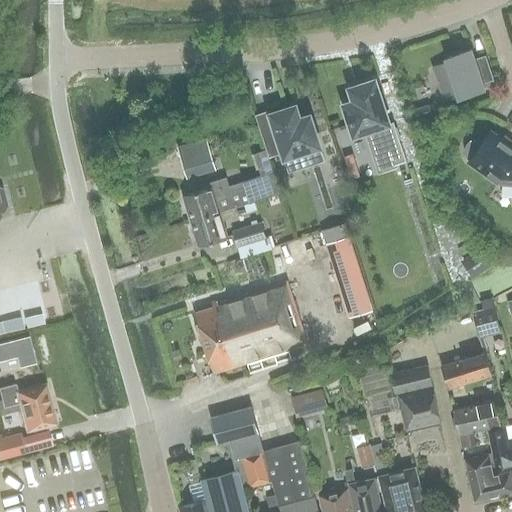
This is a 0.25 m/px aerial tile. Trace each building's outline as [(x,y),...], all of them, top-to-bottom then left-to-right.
[(434,70),(444,101),(457,96),(458,99),(472,94),(471,92),(484,88),(482,83),(494,80),(486,55),(474,58),(471,49),(474,48),(473,47),(434,70)] [(343,105),(353,136),(367,131),(375,154),(389,150),(394,165),(406,161),(393,122),(389,124),(374,80),(356,86),(355,82),(348,84),(353,101),(343,105)] [(299,119),(295,106),(294,102),(287,105),(288,108),(270,114),(284,158),(319,147),(309,116),(299,119)] [(258,125),(266,149),(269,158),(277,155),(267,122),(258,125)] [(491,131),(483,142),(481,141),(479,140),(477,140),(474,140),(472,140),(470,141),(469,142),(468,143),(467,145),(466,146),(466,148),(465,150),(465,151),(465,152),(466,153),(466,154),(467,156),(468,158),(469,159),(470,160),(468,162),(498,184),(511,147),(511,144),(509,144),(491,131)] [(511,147),(498,184),(511,185),(511,147)] [(209,151),(182,159),(188,178),(215,170),(209,151)] [(210,186),(183,195),(191,220),(246,204),(246,203),(251,201),(268,196),(279,193),(281,192),(280,190),(274,170),(273,171),(271,166),(256,170),(258,177),(229,186),(226,177),(209,183),(210,186)] [(403,220),(418,215),(412,196),(397,201),(403,220)] [(246,204),(191,220),(198,245),(227,237),(221,220),(233,216),(233,217),(246,213),(245,210),(248,209),(246,204)] [(266,239),(261,221),(232,230),(237,247),(266,239)] [(349,237),(325,245),(348,318),(372,311),(349,237)] [(480,249),(463,260),(473,274),(489,262),(480,249)] [(215,374),(307,344),(286,281),(217,303),(217,305),(194,313),(208,354),(215,374)] [(500,331),(494,306),(472,312),(478,337),(500,331)] [(441,366),(448,389),(490,375),(483,353),(441,366)] [(428,365),(390,374),(395,394),(432,385),(428,365)] [(56,423),(46,384),(17,391),(15,383),(0,387),(0,394),(3,407),(19,403),(27,430),(56,423)] [(440,423),(432,386),(396,396),(405,431),(440,423)] [(323,388),(291,396),(296,417),(328,408),(323,388)] [(453,410),(458,434),(499,425),(495,400),(453,410)] [(235,469),(202,478),(202,481),(210,511),(248,511),(242,486),(249,484),(249,486),(271,480),(264,450),(268,449),(264,437),(258,410),(254,411),(252,412),(251,408),(210,417),(217,444),(218,445),(228,443),(235,469)] [(427,453),(444,450),(439,424),(406,432),(411,452),(426,449),(427,453)] [(511,437),(509,438),(506,426),(488,430),(493,453),(498,474),(511,470),(511,437)] [(0,459),(26,453),(20,432),(0,437),(0,459)] [(459,435),(462,447),(476,444),(473,432),(459,435)] [(268,449),(264,450),(271,480),(275,494),(278,506),(314,496),(299,441),(268,449)] [(369,446),(374,464),(385,461),(381,443),(369,446)] [(369,444),(355,448),(360,468),(374,465),(374,464),(369,446),(369,444)] [(465,459),(474,501),(511,491),(511,470),(498,474),(493,453),(465,459)] [(379,476),(388,511),(425,511),(414,468),(379,476)] [(348,483),(354,511),(381,511),(374,479),(355,483),(351,470),(345,471),(347,483),(348,483)] [(318,495),(322,511),(352,511),(351,506),(352,505),(347,488),(318,495)] [(280,511),(278,506),(275,494),(266,497),(269,511),(280,511)] [(314,496),(278,506),(280,511),(320,511),(318,511),(314,496)] [(208,511),(205,500),(179,507),(180,511),(208,511)]
